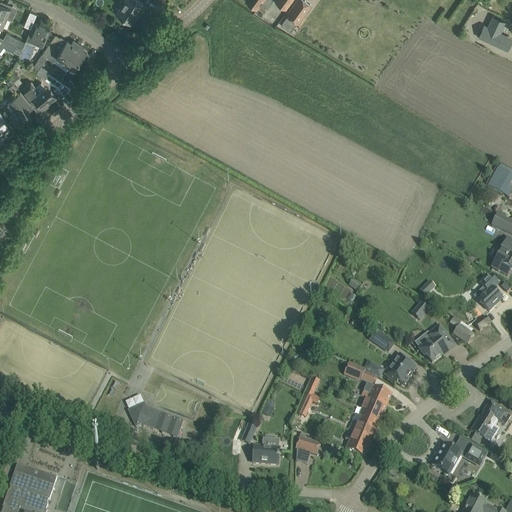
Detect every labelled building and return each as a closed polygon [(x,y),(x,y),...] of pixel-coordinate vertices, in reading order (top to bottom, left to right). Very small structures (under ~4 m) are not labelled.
[(144,4),(137,0),(126,0),(123,5),(117,14),(131,23),(144,4)] [(246,0),(254,6),(257,8),(257,7),(264,12),(273,0),(246,0)] [(276,0),(275,1),(285,9),(291,0),(276,0)] [(305,0),(297,0),(286,15),(298,24),(312,5),(305,0)] [(0,3),(0,15),(12,20),(15,14),(9,12),(11,8),(0,3)] [(30,12),(24,25),(31,28),(33,22),(36,14),(30,12)] [(12,20),(0,15),(0,27),(2,28),(6,19),(12,21),(12,20)] [(39,25),(33,22),(31,28),(26,41),(42,48),(50,30),(45,27),(47,22),(41,19),(39,25)] [(500,26),(489,19),(478,35),(489,42),(500,26)] [(20,39),(6,32),(3,38),(16,45),(20,39)] [(16,45),(3,38),(0,44),(0,58),(2,56),(0,53),(0,51),(4,47),(13,51),(16,45)] [(47,57),(62,68),(79,43),(73,40),(71,43),(67,40),(61,50),(54,45),(47,57)] [(79,43),(62,68),(67,71),(70,66),(75,69),(86,53),(82,50),(84,47),(79,43)] [(42,54),(38,60),(42,63),(47,57),(42,54)] [(45,79),(57,87),(61,81),(49,73),(45,79)] [(11,82),(8,77),(3,80),(7,85),(11,82)] [(20,90),(24,95),(30,103),(36,99),(43,108),(56,97),(51,90),(49,91),(45,86),(44,87),(41,83),(36,87),(31,81),(22,88),(20,90)] [(10,115),(21,128),(32,119),(22,106),(27,102),(20,93),(8,102),(15,111),(10,115)] [(0,145),(9,137),(2,128),(7,124),(0,115),(0,145)] [(511,189),(509,188),(511,182),(511,171),(500,165),(498,168),(496,167),(494,171),(492,170),(489,175),(491,176),(485,185),(488,186),(488,187),(509,199),(508,200),(511,202),(511,189)] [(511,222),(497,215),(492,226),(511,235),(511,222)] [(511,242),(507,240),(491,270),(508,278),(511,271),(511,270),(511,242)] [(479,302),(482,305),(489,312),(495,306),(495,305),(501,299),(492,290),(498,284),(490,276),(481,285),(489,292),(479,302)] [(353,280),(348,287),(356,293),(361,286),(353,280)] [(426,297),(435,288),(429,282),(420,292),(426,297)] [(421,303),(416,308),(424,316),(429,310),(421,303)] [(486,317),(475,325),(480,332),(491,324),(486,317)] [(468,345),(474,336),(459,326),(453,335),(460,339),(468,345)] [(443,357),(456,348),(449,338),(442,331),(439,327),(430,334),(428,333),(415,343),(421,350),(419,351),(425,358),(426,357),(432,364),(442,356),(443,357)] [(376,331),(369,340),(379,347),(385,337),(376,331)] [(411,371),(414,368),(410,365),(411,363),(399,355),(390,367),(389,367),(383,375),(396,384),(398,382),(404,386),(413,373),(411,371)] [(344,376),(357,382),(360,383),(365,371),(349,364),(344,376)] [(306,393),(312,396),(317,387),(311,384),(306,393)] [(367,385),(362,398),(386,408),(392,396),(382,392),(367,385)] [(312,396),(306,393),(303,399),(304,400),(297,414),(305,418),(312,404),(317,406),(320,400),(312,396)] [(362,411),(359,417),(379,426),(386,408),(362,398),(366,400),(362,411)] [(141,426),(177,439),(183,422),(147,409),(145,404),(137,407),(128,411),(136,428),(141,426)] [(479,437),(484,440),(490,444),(499,430),(494,426),(497,423),(493,421),(495,420),(505,426),(511,416),(495,405),(491,412),(487,410),(479,422),(478,421),(471,432),(479,437)] [(261,415),(270,419),(274,410),(265,406),(261,415)] [(356,416),(349,432),(372,442),(379,426),(359,417),(356,416)] [(242,442),(249,445),(256,430),(249,427),(242,442)] [(372,442),(349,432),(346,440),(350,442),(347,450),(365,458),(372,442)] [(316,455),(320,444),(300,438),(297,449),(316,455)] [(278,466),(279,449),(280,440),(263,439),(262,448),(254,447),(253,464),(278,466)] [(433,467),(442,472),(450,477),(460,458),(480,469),(488,455),(471,446),(467,453),(456,447),(454,450),(445,445),(433,467)] [(46,511),(48,504),(47,504),(49,500),(57,478),(17,464),(10,487),(11,487),(9,491),(8,491),(3,508),(4,508),(2,511),(46,511),(47,511),(46,511)] [(392,469),(389,474),(396,478),(399,473),(392,469)] [(473,496),(464,511),(504,511),(498,509),(497,511),(486,506),(488,504),(473,496)]
